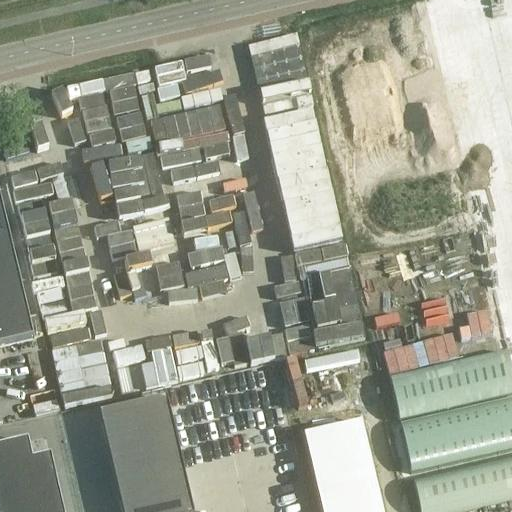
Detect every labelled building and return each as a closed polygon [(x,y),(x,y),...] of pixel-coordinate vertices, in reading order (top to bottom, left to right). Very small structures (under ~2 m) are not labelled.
[(0,355),(34,348),(0,204),(0,355)] [(216,378),(213,351),(199,353),(196,331),(179,333),(185,382),(216,378)] [(511,383),(505,355),(388,382),(398,424),(511,398),(511,383)] [(120,511),(191,511),(165,401),(99,416),(120,511)] [(382,511),(362,426),(302,440),(318,511),(382,511)] [(61,511),(49,458),(31,462),(27,443),(0,448),(0,511),(61,511)] [(470,511),(511,502),(511,457),(411,481),(418,511),(470,511)]
